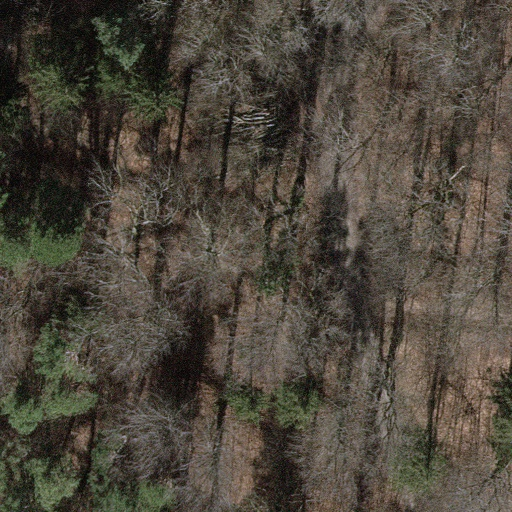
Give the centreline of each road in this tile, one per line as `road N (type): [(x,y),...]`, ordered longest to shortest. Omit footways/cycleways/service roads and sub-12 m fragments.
road 1 (track): [(361,335),(334,72),(378,0)]
road 2 (track): [(438,511),(361,335)]
